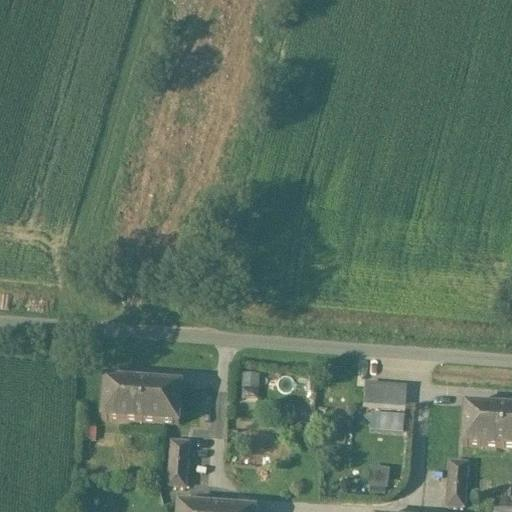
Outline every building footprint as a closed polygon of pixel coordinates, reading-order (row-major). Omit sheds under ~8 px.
[(182,386),(104,380),(101,420),(179,425),(182,386)] [(406,389),(365,386),(364,408),(404,411),(406,389)] [(511,410),(465,407),(462,447),(511,450),(511,410)] [(189,444),(171,443),(168,487),(185,488),(189,444)] [(467,464),(450,462),(446,507),(464,508),(467,464)] [(371,486),(391,487),(392,467),(371,467),(371,486)]
